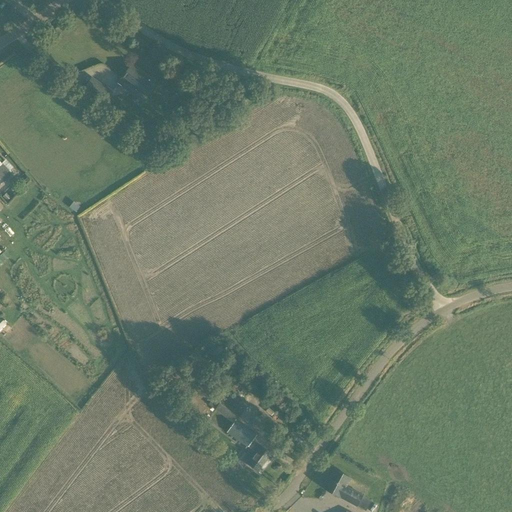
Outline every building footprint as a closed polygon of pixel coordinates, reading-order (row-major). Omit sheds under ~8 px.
[(142,102),(156,84),(132,65),(118,84),(142,102)] [(112,93),(92,78),(83,89),(104,104),(112,93)] [(142,142),(151,137),(146,128),(137,134),(142,142)] [(0,179),(13,167),(6,159),(1,164),(0,162),(0,179)] [(215,410),(234,424),(244,411),(218,393),(209,405),(215,410)] [(237,422),(229,433),(248,447),(247,449),(254,454),(247,463),(250,466),(258,472),(260,473),(269,462),(273,456),(265,450),(253,441),(256,436),(237,422)] [(350,478),(335,470),(324,489),(340,498),(341,496),(345,498),(345,500),(357,506),(362,496),(346,487),(350,478)]
